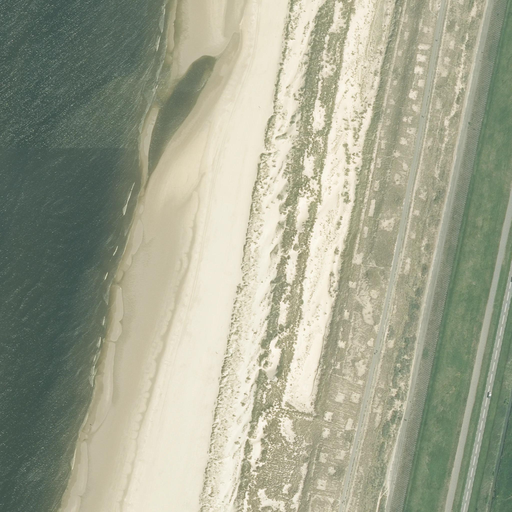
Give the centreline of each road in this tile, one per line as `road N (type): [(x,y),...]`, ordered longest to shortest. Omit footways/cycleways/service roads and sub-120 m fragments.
road 1 (unknown): [(487,0),(376,511)]
road 2 (tertiary): [(463,511),(511,276)]
